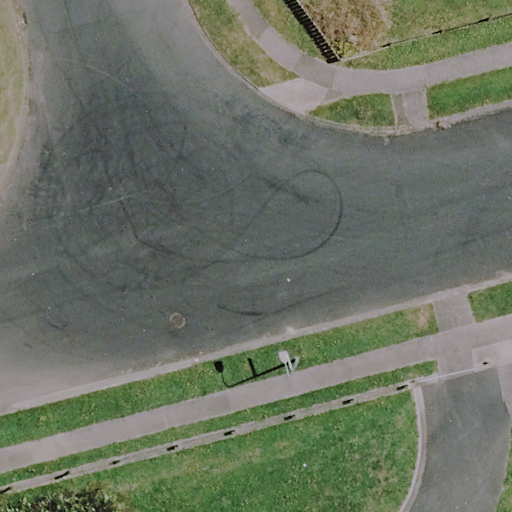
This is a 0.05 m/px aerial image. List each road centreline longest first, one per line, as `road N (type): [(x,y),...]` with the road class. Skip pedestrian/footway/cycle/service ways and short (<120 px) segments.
road 1 (residential): [(196,273),(511,190)]
road 2 (residential): [(117,0),(196,273)]
road 3 (residential): [(0,326),(196,273)]
